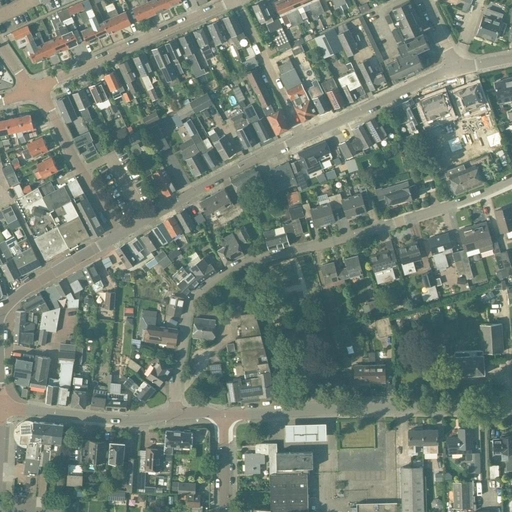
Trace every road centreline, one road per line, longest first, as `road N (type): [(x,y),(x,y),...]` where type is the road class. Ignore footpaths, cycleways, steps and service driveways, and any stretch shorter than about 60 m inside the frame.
road 1 (residential): [(511,181),(394,224),(240,263),(205,281),(189,300),(177,416)]
road 2 (residential): [(224,420),(419,407),(511,412)]
road 3 (residential): [(35,94),(237,1)]
road 4 (residential): [(112,238),(302,136)]
road 5 (residential): [(0,410),(177,416)]
road 6 (residential): [(302,136),(456,71)]
road 7 (residential): [(112,238),(35,94)]
road 8 (residential): [(302,136),(237,1)]
road 9 (residential): [(0,311),(112,238)]
